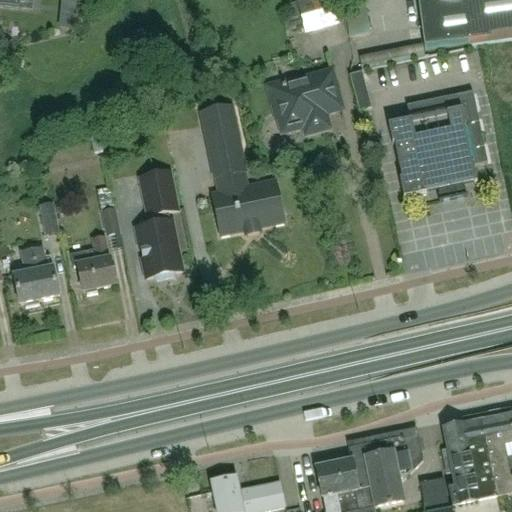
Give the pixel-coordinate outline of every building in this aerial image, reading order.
[(0,0),(0,6),(19,9),(20,0),(0,0)] [(314,0),(321,26),(336,22),(330,0),(314,0)] [(511,41),(511,0),(417,0),(424,54),(511,41)] [(375,17),(354,18),(355,41),(377,40),(375,17)] [(331,74),(270,90),(282,134),(304,129),(306,136),(328,130),(325,116),(341,112),(331,74)] [(361,74),(349,77),(359,113),(371,110),(361,74)] [(473,168),(487,165),(473,95),(407,108),(410,123),(388,127),(392,146),(393,145),(401,182),(399,182),(403,201),(426,196),(425,194),(437,192),(439,202),(438,202),(438,204),(467,198),(467,196),(466,197),(464,186),(473,185),(474,187),(477,186),(473,168)] [(213,198),(221,237),(283,224),(275,185),(246,191),(243,175),(245,175),(231,109),(202,115),(215,181),(217,180),(220,196),(213,198)] [(176,275),(182,274),(172,223),(170,223),(168,215),(178,213),(170,174),(140,180),(148,219),(150,219),(152,227),(136,230),(140,248),(144,251),(145,259),(143,263),(147,281),(152,280),(157,283),(173,280),(176,275)] [(52,206),(40,208),(46,237),(58,235),(52,206)] [(114,212),(102,215),(107,238),(119,236),(114,212)] [(94,252),(70,256),(73,269),(78,269),(83,294),(86,294),(87,298),(97,296),(96,291),(115,288),(110,261),(109,262),(104,240),(92,242),(94,252)] [(26,276),(14,278),(20,307),(24,306),(25,310),(40,307),(39,303),(59,299),(50,258),(44,259),(42,251),(21,255),(26,276)] [(0,285),(0,304),(10,301),(3,284),(0,285)] [(511,417),(496,421),(480,424),(458,429),(456,429),(452,430),(444,432),(445,440),(450,461),(456,491),(448,492),(452,511),(454,511),(474,507),(495,503),(504,501),(509,500),(511,499),(511,417)] [(423,464),(418,436),(348,451),(351,464),(316,471),(324,511),(380,511),(403,507),(399,486),(402,485),(423,464)] [(235,480),(234,480),(211,485),(217,511),(240,511),(237,495),(238,495),(235,480)] [(443,482),(420,486),(424,511),(446,511),(449,511),(443,482)] [(237,495),(240,511),(274,511),(285,510),(280,486),(238,495),(237,495)] [(504,501),(495,503),(497,511),(511,511),(509,500),(504,501)] [(497,511),(495,503),(474,507),(474,511),(497,511)]
